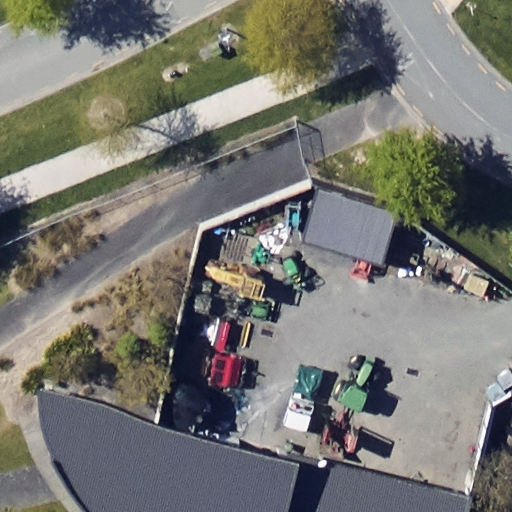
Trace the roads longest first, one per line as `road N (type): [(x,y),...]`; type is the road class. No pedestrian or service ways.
road 1 (residential): [(511,142),(468,109),(387,0)]
road 2 (residential): [(0,71),(153,0)]
